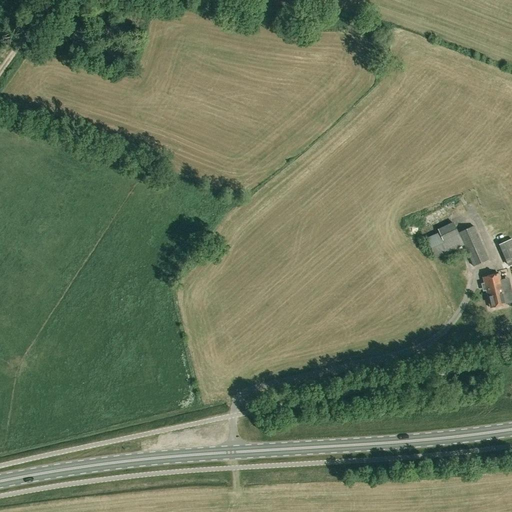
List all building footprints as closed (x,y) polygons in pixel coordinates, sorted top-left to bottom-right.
[(68,31),(73,23),(66,19),(61,26),(68,31)] [(70,48),(81,52),(84,45),(73,40),(70,48)] [(463,246),(453,222),(437,229),(439,233),(427,238),(436,258),(463,246)] [(474,227),(459,233),(473,267),(488,260),(474,227)] [(498,245),(508,267),(511,265),(511,239),(498,245)] [(499,274),(483,277),(484,283),(482,284),(482,285),(482,288),(483,289),(486,289),(490,308),(506,304),(511,302),(511,296),(510,289),(509,289),(507,288),(505,281),(503,280),(500,281),(499,274)]
